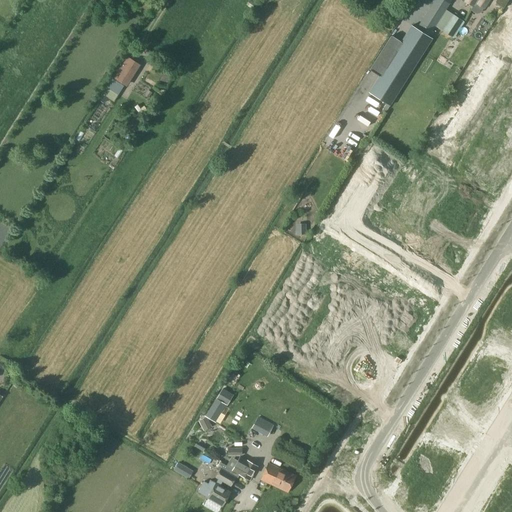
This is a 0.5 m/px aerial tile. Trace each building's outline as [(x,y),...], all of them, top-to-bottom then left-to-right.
[(411,26),(370,93),(390,106),(432,38),(429,36),(436,25),(445,9),(451,0),(436,0),(417,30),(411,26)] [(488,0),(462,0),(474,7),(477,4),(484,8),(488,0)] [(496,0),(496,2),(496,4),(503,9),(508,0),(496,0)] [(452,15),(441,31),(454,40),(464,23),(452,15)] [(498,20),(493,27),(503,33),(506,29),(511,32),(511,22),(510,22),(507,26),(498,20)] [(126,85),(139,63),(127,56),(114,78),(126,85)] [(113,101),(123,85),(113,79),(103,95),(113,101)] [(489,134),(492,129),(481,122),(478,126),(489,134)] [(343,130),(336,139),(344,146),(351,136),(343,130)] [(306,223),(296,224),(296,234),(306,234),(306,223)] [(304,382),(301,381),(296,392),(311,398),(319,381),(306,376),(304,382)] [(222,388),(216,398),(225,404),(226,404),(227,405),(233,395),(222,388)] [(216,398),(206,416),(214,421),(225,404),(216,398)] [(262,412),(265,407),(252,399),(249,405),(262,412)] [(260,413),(253,427),(267,435),(274,421),(260,413)] [(205,430),(212,427),(207,418),(200,421),(205,430)] [(250,480),(257,466),(240,457),(231,474),(237,477),(239,474),(250,480)] [(180,472),(183,466),(178,463),(175,469),(180,472)] [(288,492),(295,476),(269,464),(261,479),(288,492)] [(230,483),(233,476),(221,470),(218,476),(230,483)] [(222,506),(230,491),(210,480),(206,488),(211,491),(207,498),(222,506)]
